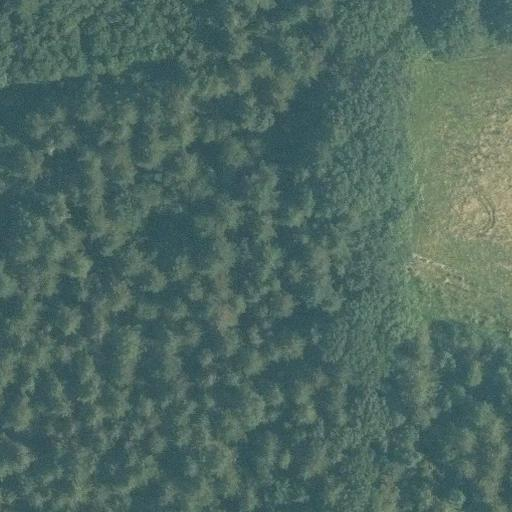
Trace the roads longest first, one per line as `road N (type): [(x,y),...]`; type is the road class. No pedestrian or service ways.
road 1 (track): [(343,511),(342,0)]
road 2 (track): [(0,63),(342,14)]
